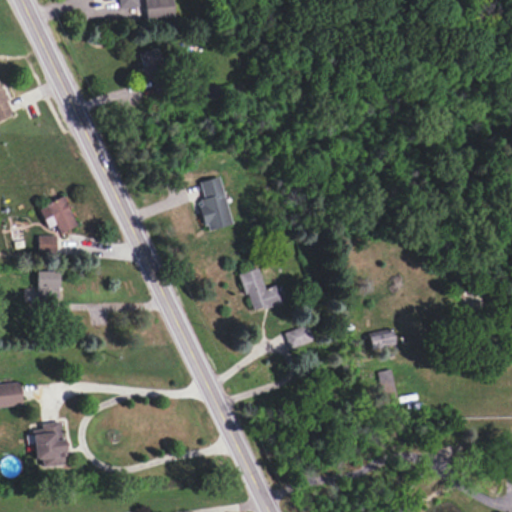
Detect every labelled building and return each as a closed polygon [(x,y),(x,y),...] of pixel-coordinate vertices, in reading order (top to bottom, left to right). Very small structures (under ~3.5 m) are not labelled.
[(116,0),(118,17),(137,16),(136,0),(116,0)] [(143,0),(144,18),(172,17),(171,0),(143,0)] [(144,78),(164,72),(157,47),(137,53),(144,78)] [(0,117),(10,115),(0,84),(0,117)] [(231,223),(217,176),(198,181),(203,198),(197,200),(206,231),(231,223)] [(45,227),(55,224),(58,232),(74,227),(64,196),(38,204),(45,227)] [(55,235),(37,235),(36,251),(54,251),(55,235)] [(238,273),(250,312),(280,303),(275,284),(263,288),(257,267),(238,273)] [(58,287),(58,270),(35,270),(35,289),(23,289),(22,300),(50,301),(50,287),(58,287)] [(307,324),(282,333),(286,349),(313,341),(307,324)] [(371,350),(394,344),(389,327),(366,333),(371,350)] [(0,406),(21,405),(19,382),(0,383),(0,406)] [(30,430),(34,459),(40,459),(41,467),(66,463),(59,420),(39,424),(40,428),(30,430)]
